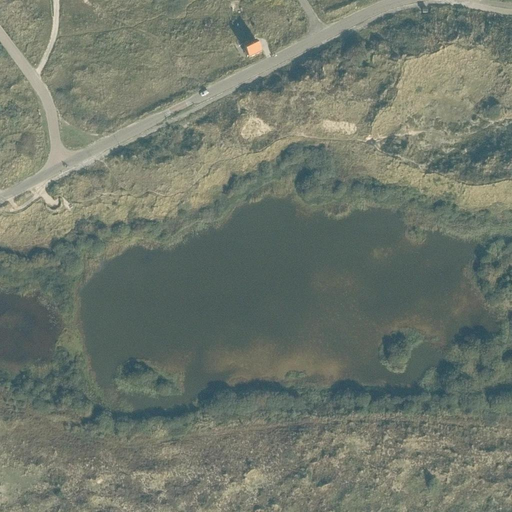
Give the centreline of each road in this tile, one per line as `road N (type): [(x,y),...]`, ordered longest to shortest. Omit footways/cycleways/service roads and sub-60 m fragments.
road 1 (unclassified): [(65,166),(321,38)]
road 2 (unclassified): [(65,166),(48,104),(0,35)]
